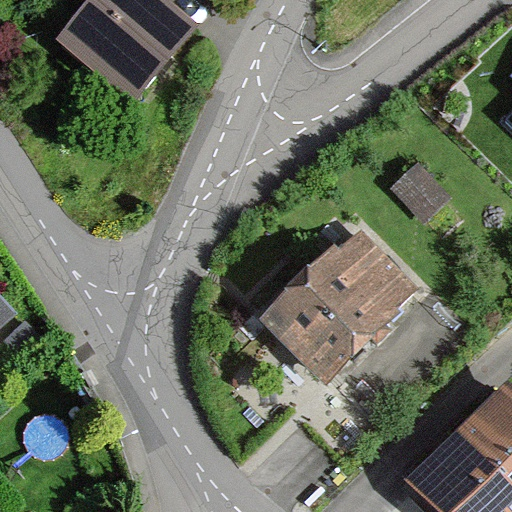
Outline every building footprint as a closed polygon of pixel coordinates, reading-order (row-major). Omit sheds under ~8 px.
[(146,0),(98,0),(63,42),(133,100),(187,34),(146,0)] [(412,215),(435,193),(413,171),(391,193),(412,215)] [(328,265),(327,263),(266,324),(325,382),(366,341),(373,347),(386,334),(379,328),(385,322),(384,321),(409,296),(354,239),(328,265)] [(470,435),(459,446),(511,500),(511,406),(506,400),(486,419),(485,433),(476,441),(470,435)] [(431,511),(511,511),(511,500),(459,446),(447,457),(453,464),(445,472),(431,472),(412,491),(431,511)]
